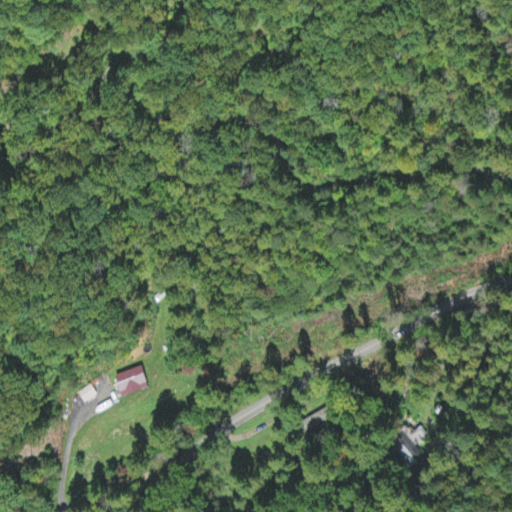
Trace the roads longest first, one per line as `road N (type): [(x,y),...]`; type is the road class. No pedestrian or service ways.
road 1 (residential): [(511,281),(464,295),(262,404),(179,465),(136,511)]
road 2 (residential): [(408,511),(456,405),(494,351),(490,328),(464,295)]
